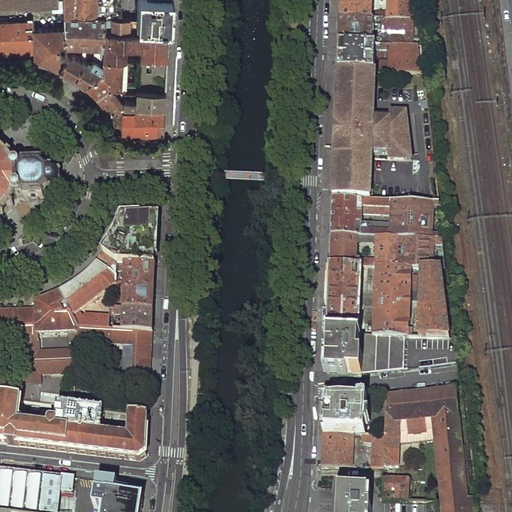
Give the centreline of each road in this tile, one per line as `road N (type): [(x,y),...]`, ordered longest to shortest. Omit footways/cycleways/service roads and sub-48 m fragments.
road 1 (primary): [(314,0),(297,392)]
road 2 (secondary): [(175,511),(183,388),(178,277)]
road 3 (primary): [(163,474),(178,277)]
road 4 (primary): [(183,174),(195,0)]
road 5 (residential): [(163,474),(0,456)]
road 6 (residential): [(297,392),(451,372)]
road 7 (residential): [(0,263),(38,255),(63,239),(92,177)]
road 8 (residential): [(92,177),(64,121),(37,104),(0,98)]
